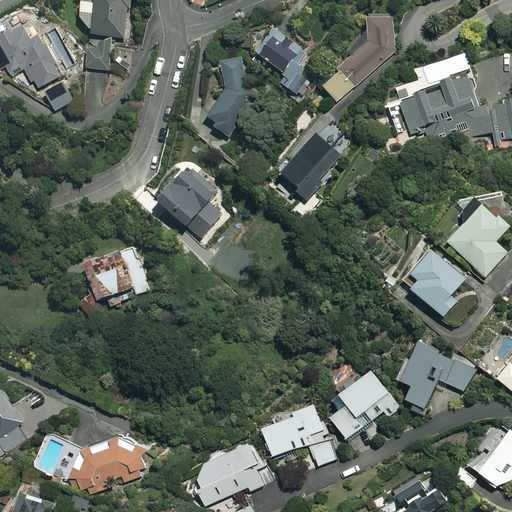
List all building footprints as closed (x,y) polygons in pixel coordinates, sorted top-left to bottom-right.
[(88,7),(86,29),(92,29),(92,36),(127,40),(130,0),(101,0),(100,8),(88,7)] [(373,35),(321,88),(326,94),(329,91),(340,105),(392,61),(397,54),(399,45),(397,21),(373,23),(373,35)] [(5,45),(0,47),(0,73),(9,69),(14,80),(29,73),(34,85),(37,84),(39,89),(62,78),(37,23),(2,39),(5,45)] [(310,56),(279,33),(261,58),(288,78),(283,85),(302,99),(313,84),(302,77),(308,69),(302,66),(310,56)] [(100,51),(91,50),(88,71),(111,74),(114,45),(101,43),(100,51)] [(250,83),(246,63),(219,69),(222,81),(227,80),(230,91),(211,120),(229,132),(251,98),(248,83),(250,83)] [(404,107),(412,134),(481,112),(472,83),(458,87),(457,83),(445,87),(447,93),(431,98),(430,94),(418,97),(419,102),(404,107)] [(77,104),(68,86),(49,95),(58,113),(77,104)] [(494,120),(471,121),(472,137),(495,135),(496,148),(503,148),(503,142),(511,141),(511,101),(505,102),(505,108),(493,109),(494,120)] [(344,158),(320,138),(286,178),(303,192),(300,195),(308,202),(344,158)] [(221,200),(193,176),(166,208),(203,240),(225,214),(216,206),(221,200)] [(158,202),(142,190),(135,200),(151,212),(158,202)] [(501,222),(481,203),(464,220),(470,226),(452,245),(487,280),(511,256),(500,245),(511,232),(511,227),(504,220),(501,222)] [(397,254),(386,245),(375,259),(385,268),(397,254)] [(155,292),(139,249),(120,256),(119,253),(88,264),(104,307),(139,294),(140,297),(155,292)] [(470,282),(437,255),(416,279),(425,286),(417,295),(449,321),(461,306),(455,301),(470,282)] [(476,371),(424,348),(416,366),(411,364),(402,384),(416,390),(410,404),(429,412),(442,383),(466,393),(476,371)] [(511,373),(503,384),(511,391),(511,373)] [(404,410),(378,376),(368,384),(364,378),(342,395),(354,410),(336,423),(351,442),(387,415),(391,420),(404,410)] [(4,390),(0,393),(0,445),(6,455),(31,439),(23,427),(27,425),(4,390)] [(341,461),(321,409),(300,417),(302,422),(269,435),(279,461),(314,448),(321,468),(341,461)] [(511,429),(508,427),(502,439),(494,450),(484,460),(472,469),(502,490),(511,484),(511,429)] [(91,452),(53,434),(36,469),(94,498),(147,476),(151,458),(146,448),(126,439),(91,452)] [(200,494),(206,509),(222,504),(225,511),(240,506),(238,501),(269,490),(265,478),(270,476),(259,446),(230,457),(228,454),(211,460),(214,468),(200,473),(207,492),(200,494)] [(479,482),(465,471),(458,479),(472,491),(479,482)] [(430,497),(418,479),(396,494),(407,510),(402,511),(438,511),(452,503),(443,488),(430,497)] [(56,511),(58,509),(26,498),(21,511),(56,511)]
